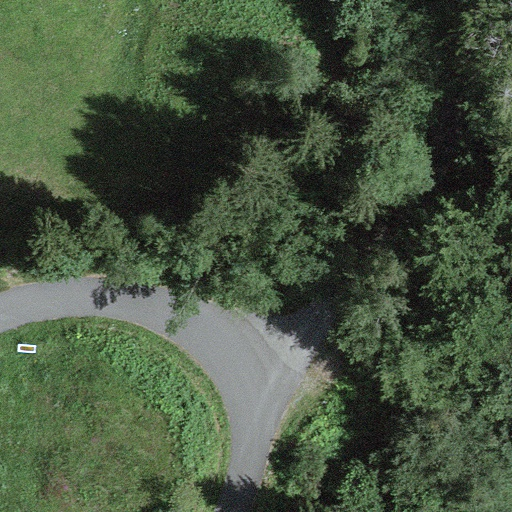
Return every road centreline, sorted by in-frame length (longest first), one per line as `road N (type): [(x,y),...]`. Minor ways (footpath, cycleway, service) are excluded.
road 1 (track): [(237,363),(325,315),(453,54),(467,0)]
road 2 (unclassified): [(231,511),(253,425),(252,389),(203,328),(159,304),(116,295),(27,301),(0,312)]
